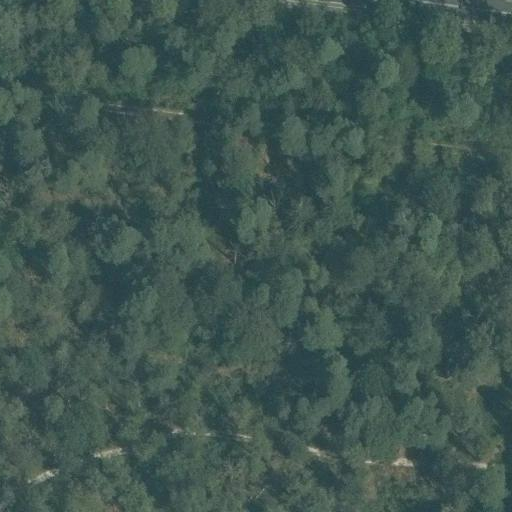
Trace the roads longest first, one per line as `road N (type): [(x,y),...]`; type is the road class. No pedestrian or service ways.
road 1 (track): [(8,511),(199,437),(238,433),(511,456)]
road 2 (track): [(511,165),(470,148),(0,93)]
